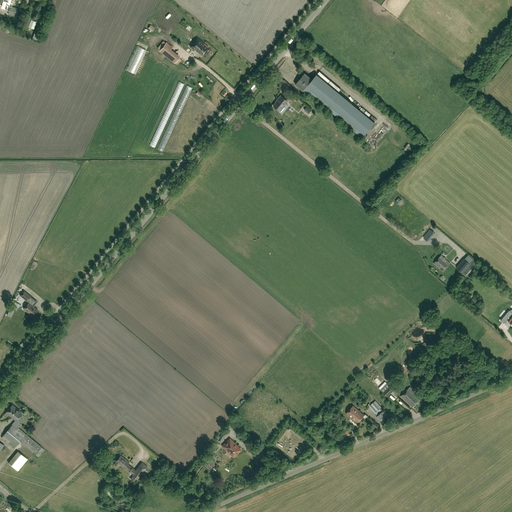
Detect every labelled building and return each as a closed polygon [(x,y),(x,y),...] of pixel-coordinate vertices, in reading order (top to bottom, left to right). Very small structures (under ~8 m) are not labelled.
[(19,8),(17,8),(12,6),(13,1),(11,0),(2,0),(0,9),(9,11),(8,14),(17,17),(19,8)] [(185,35),(186,36),(188,34),(181,27),(175,33),(181,39),(185,35)] [(193,43),(190,46),(201,56),(208,47),(197,38),(194,41),(196,42),(194,44),(193,43)] [(174,63),(179,57),(170,50),(172,48),(166,43),(160,51),(174,63)] [(364,134),(374,122),(317,74),(313,79),(305,73),(295,84),(307,94),(311,90),(364,134)] [(273,105),(279,111),(279,110),(281,112),(284,108),(282,106),(287,101),(287,102),(289,99),(285,96),(283,98),(280,96),(276,100),(277,101),(273,105)] [(433,263),(442,271),(450,263),(441,255),(433,263)] [(464,258),(456,267),(462,273),(470,264),(464,258)] [(29,287),(26,290),(41,303),(43,300),(29,287)] [(26,301),(27,301),(31,296),(24,290),(20,296),(23,298),(26,301)] [(23,309),(33,316),(38,310),(29,302),(23,309)] [(54,302),(51,305),(58,311),(61,308),(54,302)] [(387,396),(392,393),(394,390),(389,385),(383,391),(387,396)] [(401,396),(412,407),(421,398),(409,387),(401,396)] [(369,406),(377,415),(376,416),(380,421),(388,415),(384,410),(380,413),(380,412),(383,409),(375,400),(369,406)] [(13,423),(18,428),(21,424),(17,420),(23,413),(12,404),(5,412),(15,421),(13,423)] [(346,413),(357,423),(364,415),(353,405),(346,413)] [(18,428),(13,423),(1,437),(14,448),(20,441),(36,454),(42,447),(18,428)] [(287,438),(289,440),(294,434),(289,429),(279,440),(283,443),(287,438)] [(346,437),(344,433),(338,435),(342,443),(348,440),(346,437)] [(240,449),(236,446),(234,444),(230,439),(226,444),(227,445),(224,447),(233,456),(237,452),(237,453),(240,451),(239,450),(240,449)] [(293,445),(300,450),(303,445),(297,441),(293,445)] [(17,470),(27,459),(18,451),(8,462),(17,470)] [(116,461),(114,464),(114,466),(116,467),(117,467),(120,464),(128,470),(132,474),(132,475),(133,475),(130,479),(134,482),(137,479),(142,474),(146,469),(148,467),(142,462),(139,465),(136,470),(131,466),(128,464),(129,462),(121,455),(116,461)]
